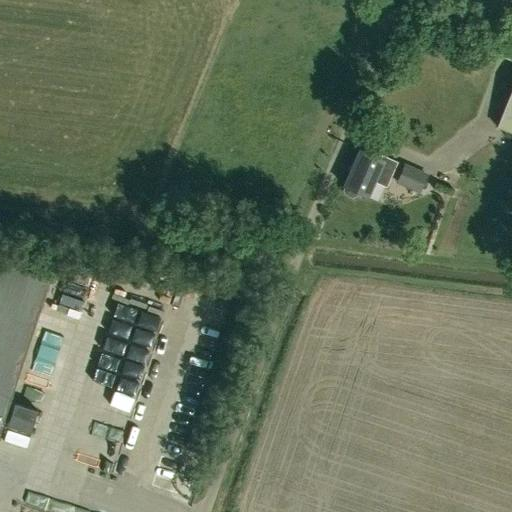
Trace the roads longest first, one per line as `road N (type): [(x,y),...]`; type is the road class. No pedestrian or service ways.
road 1 (unclassified): [(208,511),(320,199)]
road 2 (unknown): [(127,511),(10,471)]
